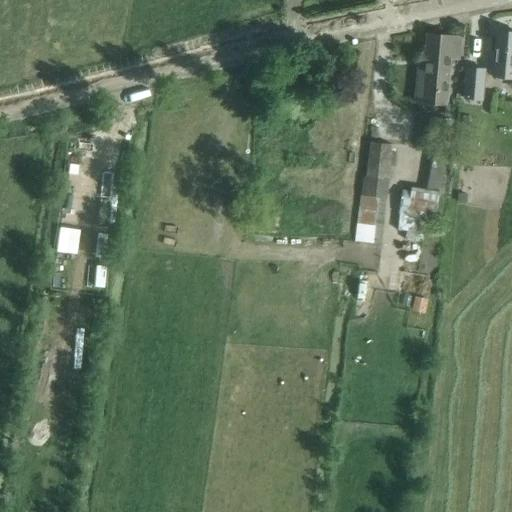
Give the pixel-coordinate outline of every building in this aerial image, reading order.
[(495,51),(493,78),(511,79),(511,31),(497,31),(495,51)] [(419,70),(417,90),(417,97),(447,101),(449,56),(460,57),(462,37),(428,34),(425,71),(419,70)] [(466,67),(463,98),(479,100),(482,100),(485,69),(466,67)] [(401,209),(398,229),(414,231),(417,212),(436,215),(451,120),(419,115),(415,145),(432,148),(426,190),(410,187),(410,190),(402,189),(399,209),(401,209)] [(362,176),(355,242),(380,244),(391,146),(369,143),(366,177),(362,176)] [(428,300),(414,296),(411,309),(425,312),(428,300)]
